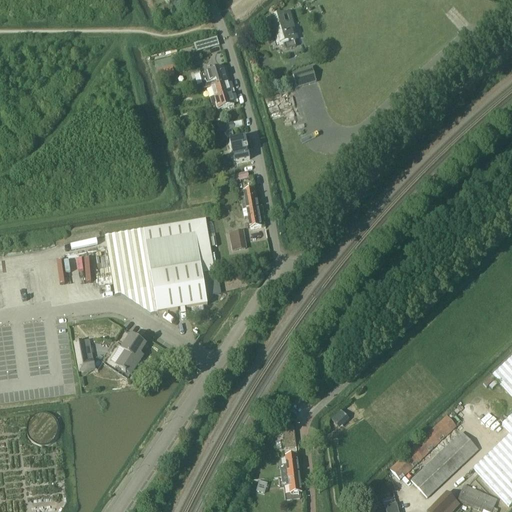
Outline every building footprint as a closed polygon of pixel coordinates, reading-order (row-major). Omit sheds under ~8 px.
[(283,45),(284,51),(295,48),(293,42),(295,41),(290,24),(284,26),(281,16),(270,19),(278,46),(283,45)] [(157,75),(176,70),(173,59),(154,64),(157,75)] [(311,68),(291,75),(296,91),(316,85),(311,68)] [(226,85),(222,71),(208,75),(199,77),(201,86),(210,83),(210,84),(215,83),(216,88),(226,85)] [(226,85),(216,88),(215,83),(210,84),(210,83),(201,86),(203,92),(210,90),(213,99),(209,100),(210,103),(229,97),(226,85)] [(232,108),(229,97),(210,103),(211,106),(214,105),(216,113),(232,108)] [(177,98),(168,100),(171,108),(179,105),(177,98)] [(217,126),(218,133),(234,130),(232,123),(217,126)] [(249,162),(244,142),(228,146),(233,166),(249,162)] [(247,181),(246,175),(231,178),(233,188),(236,187),(236,184),(247,181)] [(257,211),(254,193),(243,195),(245,203),(240,203),(241,208),(243,214),(257,211)] [(261,230),(257,211),(243,214),(244,221),(249,220),(251,232),(261,230)] [(142,232),(104,238),(114,297),(120,296),(150,316),(156,314),(157,315),(207,307),(202,275),(214,273),(209,247),(208,239),(205,221),(142,232)] [(243,232),(228,235),(231,254),(246,251),(243,232)] [(106,286),(105,281),(42,291),(43,297),(106,286)] [(145,346),(130,337),(121,350),(124,353),(115,366),(130,376),(142,357),(139,355),(145,346)] [(83,342),(73,344),(78,374),(94,371),(92,361),(86,362),(83,342)] [(511,357),(491,377),(511,398),(511,415),(501,426),(510,435),(473,470),(508,508),(511,504),(511,357)] [(346,419),(340,413),(331,421),(337,427),(346,419)] [(57,433),(57,430),(57,427),(56,425),(55,422),(53,420),(51,418),(48,416),(46,416),(43,415),(39,416),(36,416),(34,418),(32,420),(30,422),(29,424),(28,427),(27,430),(28,433),(28,436),(30,438),(31,440),(33,442),(36,444),(38,444),(41,445),(44,445),(47,444),(50,443),(52,441),(54,439),(56,437),(57,433)] [(456,428),(446,418),(389,471),(399,481),(456,428)] [(285,448),(295,447),(293,428),(282,429),(285,448)] [(478,451),(461,434),(410,482),(426,499),(478,451)] [(286,469),(279,470),(280,478),(287,477),(299,476),(296,457),(285,458),(286,469)] [(287,477),(280,478),(281,485),(288,484),(290,496),(301,494),(299,476),(287,477)] [(54,505),(51,485),(31,487),(34,507),(54,505)] [(478,511),(491,511),(496,502),(463,487),(456,502),(478,511)] [(445,493),(425,511),(445,511),(455,502),(445,493)] [(394,498),(382,501),(383,507),(395,504),(394,498)]
